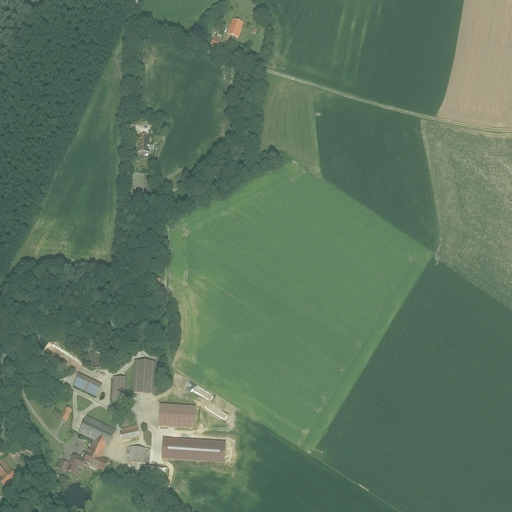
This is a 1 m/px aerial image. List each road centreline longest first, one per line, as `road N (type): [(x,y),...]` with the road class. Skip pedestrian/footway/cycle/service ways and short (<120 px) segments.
road 1 (track): [(139,0),(127,38),(108,372),(82,367),(65,383),(3,362)]
road 2 (track): [(130,18),(390,109),(511,130)]
road 3 (track): [(15,365),(33,411),(67,446),(74,394),(65,383)]
road 4 (track): [(0,305),(31,265),(118,271)]
